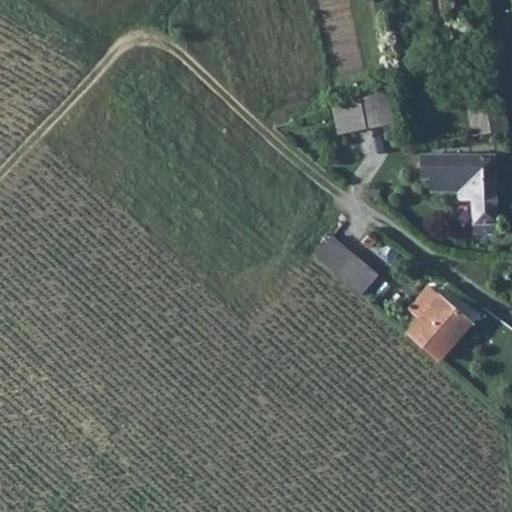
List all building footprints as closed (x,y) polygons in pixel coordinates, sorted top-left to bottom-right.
[(343,122),(393,109),(389,85),(336,100),(343,122)] [(469,103),(471,130),(507,124),(503,98),(469,103)] [(336,124),(343,122),(336,100),(330,102),(336,124)] [(489,143),(416,151),(418,173),(427,172),(428,184),(455,183),(455,192),(468,191),(472,228),(494,226),(489,143)] [(380,182),(362,184),(374,194),(381,193),(380,182)] [(347,224),(338,232),(354,250),(364,241),(347,224)] [(332,233),(316,252),(362,292),(378,273),(332,233)] [(443,291),(408,331),(439,356),(473,317),(443,291)]
